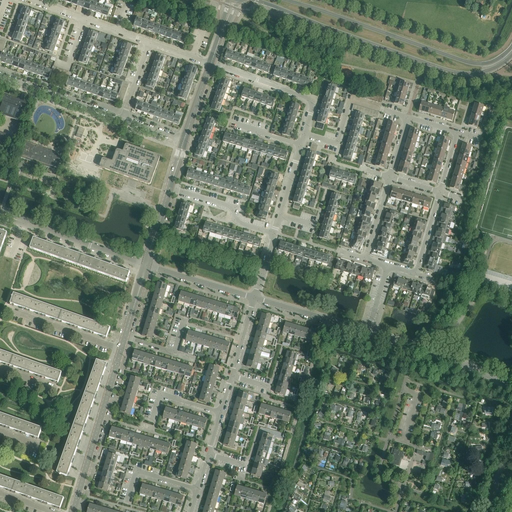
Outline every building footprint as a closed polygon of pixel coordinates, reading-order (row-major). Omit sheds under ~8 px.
[(86,0),(79,0),(77,6),(83,8),(86,0)] [(92,2),(86,0),(83,8),(89,11),(92,2)] [(98,4),(92,2),(89,11),(96,13),(98,4)] [(105,7),(98,4),(96,13),(102,15),(105,7)] [(111,9),(105,7),(102,15),(108,17),(111,9)] [(24,8),(21,14),(30,17),(32,11),(24,8)] [(21,14),(19,20),(28,23),(30,17),(21,14)] [(134,26),(140,29),(143,20),(137,18),(134,26)] [(19,20),(17,27),(25,30),(28,23),(19,20)] [(56,20),(54,26),(62,29),(65,22),(56,20)] [(149,22),(143,20),(140,29),(146,31),(149,22)] [(155,25),(149,22),(146,31),(152,33),(155,25)] [(162,27),(155,25),(152,33),(159,35),(162,27)] [(62,29),(54,26),(52,32),(60,35),(62,29)] [(17,27),(15,33),(23,36),(25,30),(17,27)] [(168,29),(162,27),(159,35),(165,37),(168,29)] [(174,31),(168,29),(165,37),(171,39),(174,31)] [(90,31),(87,38),(96,41),(98,34),(90,31)] [(180,33),(174,31),(171,39),(177,42),(180,33)] [(60,35),(52,32),(50,38),(58,41),(60,35)] [(21,42),(23,36),(15,33),(13,39),(21,42)] [(186,36),(180,33),(177,42),(183,44),(186,36)] [(58,41),(50,38),(48,44),(56,47),(58,41)] [(87,38),(85,44),(93,47),(96,41),(87,38)] [(124,43),(121,50),(130,53),(132,46),(124,43)] [(56,47),(48,44),(45,51),(54,54),(56,47)] [(85,44),(83,50),(91,53),(93,47),(85,44)] [(83,50),(81,56),(89,59),(91,53),(83,50)] [(130,53),(121,50),(119,56),(128,59),(130,53)] [(225,59),(231,61),(234,53),(228,50),(225,59)] [(240,55),(234,53),(231,61),(237,63),(240,55)] [(2,54),(2,55),(1,58),(0,59),(0,62),(6,64),(9,56),(2,54)] [(157,55),(155,62),(163,65),(165,58),(157,55)] [(246,57),(240,55),(237,63),(243,65),(246,57)] [(15,58),(9,56),(6,64),(12,66),(15,58)] [(87,65),(89,59),(81,56),(79,62),(87,65)] [(128,59),(119,56),(117,62),(125,65),(128,59)] [(253,59),(246,57),(243,65),(250,67),(253,59)] [(21,60),(15,58),(12,66),(18,68),(21,60)] [(259,61),(253,59),(250,67),(256,70),(259,61)] [(27,62),(21,60),(18,68),(24,71),(27,62)] [(265,63),(259,61),(256,70),(262,72),(265,63)] [(33,64),(27,62),(24,71),(30,73),(33,64)] [(125,65),(117,62),(115,68),(123,71),(125,65)] [(155,62),(153,68),(161,71),(163,65),(155,62)] [(271,66),(265,63),(262,72),(268,74),(271,66)] [(39,67),(33,64),(30,73),(36,75),(39,67)] [(45,69),(39,67),(36,75),(42,77),(45,69)] [(189,67),(187,73),(195,76),(198,69),(196,69),(189,67)] [(123,71),(115,68),(113,74),(117,76),(121,77),(123,71)] [(153,68),(150,74),(159,77),(161,71),(153,68)] [(273,76),(280,78),(283,70),(276,68),(273,76)] [(52,71),(45,69),(42,77),(49,79),(51,73),(52,71)] [(289,72),(283,70),(280,78),(286,80),(289,72)] [(295,74),(289,72),(286,80),(292,82),(295,74)] [(195,76),(187,73),(185,79),(193,82),(195,76)] [(150,74),(148,80),(157,83),(159,77),(150,74)] [(301,76),(295,74),(292,82),(298,85),(301,76)] [(307,78),(301,76),(298,85),(304,87),(307,78)] [(76,80),(69,77),(68,79),(66,86),(73,88),(76,80)] [(222,78),(220,85),(228,88),(230,81),(222,78)] [(313,81),(307,78),(304,87),(311,89),(313,81)] [(193,82),(185,79),(183,85),(191,88),(193,82)] [(82,82),(76,80),(73,88),(79,90),(82,82)] [(154,89),(157,83),(148,80),(146,86),(154,89)] [(88,84),(82,82),(79,90),(85,92),(88,84)] [(401,82),(399,87),(408,90),(409,84),(401,82)] [(94,86),(88,84),(85,92),(91,94),(94,86)] [(191,88),(183,85),(180,92),(189,94),(191,88)] [(228,88),(220,85),(217,91),(226,94),(228,88)] [(328,85),(326,91),(335,94),(337,87),(328,85)] [(100,88),(94,86),(91,94),(97,97),(100,88)] [(408,90),(399,87),(397,93),(406,95),(408,90)] [(106,90),(100,88),(97,97),(103,99),(106,90)] [(241,97),(248,100),(251,91),(244,89),(241,97)] [(112,93),(106,90),(103,99),(109,101),(112,93)] [(226,94),(217,91),(215,97),(224,100),(226,94)] [(257,93),(251,91),(248,100),(254,102),(257,93)] [(326,91),(324,97),(333,100),(335,94),(326,91)] [(189,94),(180,92),(178,98),(186,101),(189,94)] [(118,95),(112,93),(109,101),(116,103),(117,100),(118,96),(118,95)] [(263,96),(257,93),(254,102),(260,104),(263,96)] [(406,95),(397,93),(396,98),(405,101),(406,95)] [(29,103),(22,101),(4,94),(1,102),(3,103),(0,111),(0,114),(20,122),(24,110),(26,111),(29,103)] [(269,98),(263,96),(260,104),(267,106),(269,98)] [(224,100),(215,97),(213,103),(221,106),(224,100)] [(324,97),(323,103),(331,106),(333,100),(324,97)] [(276,100),(269,98),(267,106),(273,108),(276,100)] [(405,101),(396,98),(394,104),(403,107),(405,101)] [(135,110),(142,112),(145,104),(138,102),(135,110)] [(419,111),(425,113),(427,104),(422,102),(419,111)] [(219,112),(221,106),(213,103),(211,109),(219,112)] [(292,103),(290,110),(298,113),(300,106),(292,103)] [(323,103),(321,110),(329,112),(331,106),(323,103)] [(151,106),(145,104),(142,112),(148,115),(151,106)] [(433,106),(427,104),(425,113),(430,115),(433,106)] [(475,104),(473,109),(482,112),(484,106),(475,104)] [(157,108),(151,106),(148,115),(154,117),(157,108)] [(438,107),(433,106),(430,115),(435,116),(438,107)] [(444,109),(438,107),(435,116),(441,118),(444,109)] [(446,119),(449,111),(450,109),(444,107),(444,109),(441,118),(446,119)] [(163,111),(157,108),(154,117),(160,119),(163,111)] [(482,112),(473,109),(472,115),(480,117),(482,112)] [(298,113),(290,110),(288,116),(296,119),(298,113)] [(329,112),(321,110),(319,116),(327,118),(329,112)] [(169,113),(163,111),(160,119),(166,121),(169,113)] [(455,112),(449,111),(446,119),(452,121),(455,112)] [(175,115),(169,113),(166,121),(172,123),(175,115)] [(358,113),(356,113),(354,119),(363,122),(365,115),(363,115),(360,114),(358,113)] [(182,117),(175,115),(172,123),(179,126),(182,117)] [(480,117),(472,115),(470,120),(479,123),(480,117)] [(296,119),(288,116),(286,123),(294,125),(296,119)] [(319,116),(317,123),(318,123),(324,125),(325,125),(327,118),(319,116)] [(208,118),(206,124),(214,127),(216,121),(208,118)] [(363,122),(354,119),(352,126),(361,128),(363,122)] [(479,123),(470,120),(468,126),(477,129),(479,123)] [(397,125),(388,122),(387,128),(396,130),(397,125)] [(294,125),(286,123),(284,129),(292,131),(294,125)] [(206,124),(203,130),(212,133),(214,127),(206,124)] [(361,128),(352,126),(351,132),(359,134),(361,128)] [(396,130),(387,128),(385,133),(394,136),(396,130)] [(292,131),(284,129),(282,135),(291,138),(292,131)] [(420,131),(411,129),(409,134),(418,137),(420,131)] [(203,130),(201,137),(210,139),(212,133),(203,130)] [(359,134),(351,132),(349,138),(357,141),(359,134)] [(394,136),(385,133),(384,139),(392,141),(394,136)] [(232,136),(225,134),(223,142),(229,144),(232,136)] [(418,137),(409,134),(407,140),(416,142),(418,137)] [(238,138),(232,136),(229,144),(236,146),(238,138)] [(201,137),(199,143),(207,146),(210,139),(201,137)] [(449,140),(441,137),(439,143),(448,146),(449,140)] [(244,139),(238,138),(236,146),(242,148),(244,139)] [(357,141),(349,138),(347,144),(355,147),(357,141)] [(251,141),(244,139),(242,148),(248,150),(251,141)] [(392,141),(384,139),(382,144),(391,147),(392,141)] [(416,142),(407,140),(406,145),(415,148),(416,142)] [(257,143),(251,141),(248,150),(254,152),(257,143)] [(63,155),(42,148),(26,142),(21,158),(48,168),(51,161),(60,164),(63,155)] [(199,143),(197,149),(205,152),(207,146),(199,143)] [(263,145),(257,143),(254,152),(260,153),(263,145)] [(448,146),(439,143),(437,149),(446,151),(448,146)] [(355,147),(347,144),(345,150),(354,153),(355,147)] [(391,147),(382,144),(380,150),(389,152),(391,147)] [(472,147),(463,144),(461,150),(470,152),(472,147)] [(103,168),(148,185),(149,185),(150,185),(150,184),(151,184),(151,183),(160,158),(160,157),(159,156),(158,156),(128,145),(127,145),(126,145),(125,146),(124,151),(123,151),(123,152),(122,152),(122,151),(119,150),(118,150),(117,151),(116,151),(116,152),(113,161),(112,161),(112,162),(111,161),(109,161),(108,163),(105,162),(103,168)] [(269,147),(263,145),(260,153),(266,155),(269,147)] [(415,148),(406,145),(404,151),(413,153),(415,148)] [(275,149),(269,147),(266,155),(273,157),(275,149)] [(197,149),(195,155),(198,156),(201,158),(203,158),(205,152),(197,149)] [(282,151),(275,149),(273,157),(279,159),(282,151)] [(446,151),(437,149),(436,154),(445,157),(446,151)] [(352,159),(354,153),(345,150),(343,157),(352,159)] [(389,152),(380,150),(379,155),(388,158),(389,152)] [(470,152),(461,150),(459,155),(468,158),(470,152)] [(288,152),(282,151),(279,159),(286,161),(288,152)] [(413,153),(404,151),(403,156),(411,159),(413,153)] [(309,152),(308,152),(306,159),(315,161),(317,155),(316,154),(309,153),(309,152)] [(445,157),(436,154),(434,160),(443,162),(445,157)] [(388,158),(379,155),(377,161),(386,163),(388,158)] [(468,158),(459,155),(458,161),(467,163),(468,158)] [(411,159),(403,156),(401,162),(410,164),(411,159)] [(315,161),(306,159),(304,165),(313,167),(315,161)] [(443,162),(434,160),(432,165),(441,168),(443,162)] [(386,163),(377,161),(375,166),(384,169),(386,163)] [(467,163),(458,161),(456,166),(465,169),(467,163)] [(410,164),(401,162),(399,167),(408,170),(410,164)] [(74,164),(71,173),(97,182),(99,177),(97,176),(98,173),(97,173),(88,169),(87,168),(87,169),(79,166),(74,164)] [(313,167),(304,165),(302,171),(311,174),(313,167)] [(441,168),(432,165),(431,171),(440,173),(441,168)] [(465,169),(456,166),(455,172),(464,174),(465,169)] [(408,170),(399,167),(398,173),(407,176),(408,170)] [(329,178),(336,179),(338,171),(332,169),(329,178)] [(186,178),(193,180),(195,172),(189,170),(186,178)] [(311,174),(302,171),(301,177),(309,180),(311,174)] [(345,173),(338,171),(336,179),(342,181),(345,173)] [(440,173),(431,171),(429,176),(438,179),(440,173)] [(202,173),(195,172),(193,180),(199,182),(202,173)] [(464,174),(455,172),(453,177),(462,180),(464,174)] [(208,175),(202,173),(199,182),(205,184),(208,175)] [(271,173),(269,180),(277,182),(279,176),(271,173)] [(351,175),(345,173),(342,181),(348,183),(351,175)] [(214,177),(208,175),(205,184),(212,186),(214,177)] [(357,177),(351,175),(348,183),(355,185),(357,177)] [(438,179),(429,176),(427,182),(436,184),(438,179)] [(220,179),(214,177),(212,186),(218,187),(220,179)] [(309,180),(301,177),(299,183),(307,186),(309,180)] [(462,180),(453,177),(451,183),(460,185),(462,180)] [(227,181),(220,179),(218,187),(224,189),(227,181)] [(277,182),(269,180),(267,186),(275,188),(277,182)] [(233,183),(227,181),(224,189),(230,191),(233,183)] [(371,182),(369,190),(379,193),(380,190),(378,189),(380,185),(371,182)] [(239,184),(233,183),(230,191),(237,193),(239,184)] [(307,186),(299,183),(297,190),(305,192),(307,186)] [(460,185),(451,183),(450,188),(459,191),(460,185)] [(245,186),(239,184),(237,193),(243,195),(245,186)] [(252,188),(245,186),(243,195),(249,197),(252,188)] [(275,188),(267,186),(265,192),(274,195),(275,188)] [(390,198),(396,199),(399,190),(393,189),(390,198)] [(305,192),(297,190),(295,196),(304,198),(305,192)] [(379,193),(369,190),(367,197),(375,199),(376,195),(378,196),(379,193)] [(404,192),(399,190),(396,199),(401,201),(404,192)] [(274,195),(265,192),(263,198),(272,201),(274,195)] [(410,194),(404,192),(401,201),(407,203),(410,194)] [(332,194),(330,200),(339,203),(341,196),(332,194)] [(415,195),(410,194),(407,203),(412,204),(415,195)] [(420,197),(415,195),(412,204),(418,206),(420,197)] [(304,198),(295,196),(293,202),(294,203),(301,205),(302,205),(304,198)] [(375,199),(367,197),(365,204),(375,207),(376,204),(374,203),(375,199)] [(426,198),(420,197),(418,206),(423,207),(426,198)] [(272,201),(263,198),(261,205),(270,207),(272,201)] [(432,200),(426,198),(423,207),(429,209),(432,200)] [(339,203),(330,200),(328,207),(337,209),(339,203)] [(191,213),(193,207),(190,206),(183,204),(182,204),(180,210),(188,213),(191,213)] [(374,210),(375,207),(365,204),(364,205),(362,205),(361,205),(360,209),(361,209),(363,210),(363,211),(371,214),(372,210),(374,210)] [(442,208),(441,211),(454,215),(456,207),(445,204),(444,209),(442,208)] [(270,207),(261,205),(260,211),(268,213),(270,207)] [(328,207),(327,213),(335,215),(337,209),(328,207)] [(188,213),(180,210),(178,216),(187,219),(188,213)] [(387,214),(386,218),(394,221),(396,213),(386,210),(385,214),(387,214)] [(268,213),(260,211),(258,217),(266,220),(268,213)] [(371,214),(363,211),(360,218),(371,222),(372,218),(370,218),(371,214)] [(454,215),(441,211),(440,214),(442,215),(441,219),(451,222),(454,215)] [(335,215),(327,213),(325,219),(333,221),(335,215)] [(187,219),(178,216),(176,223),(185,225),(187,219)] [(371,222),(360,218),(358,226),(367,228),(368,224),(370,225),(371,222)] [(394,221),(386,218),(384,222),(383,222),(382,225),(392,228),(394,221)] [(325,219),(323,225),(331,228),(333,221),(325,219)] [(415,219),(413,226),(422,229),(423,225),(425,225),(426,222),(415,219)] [(451,222),(441,219),(439,223),(438,222),(437,225),(447,228),(449,229),(451,222)] [(185,225),(176,223),(174,229),(183,232),(185,225)] [(203,231),(210,233),(212,225),(206,223),(203,231)] [(219,227),(212,225),(210,233),(216,235),(219,227)] [(331,228),(323,225),(321,231),(330,234),(331,228)] [(392,228),(382,225),(381,228),(383,228),(381,233),(390,235),(392,228)] [(447,228),(437,225),(436,229),(438,229),(436,233),(445,236),(445,234),(448,235),(449,231),(447,230),(447,228)] [(367,228),(358,226),(356,233),(366,236),(367,233),(366,232),(367,228)] [(422,229),(413,226),(411,234),(421,237),(422,233),(420,233),(422,229)] [(225,229),(219,227),(216,235),(222,237),(225,229)] [(231,230),(225,229),(222,237),(229,239),(231,230)] [(237,232),(231,230),(229,239),(235,241),(237,232)] [(330,234),(321,231),(319,238),(328,240),(330,234)] [(243,234),(237,232),(235,241),(241,243),(243,234)] [(366,236),(356,233),(354,240),(362,243),(364,239),(365,239),(366,236)] [(390,235),(381,233),(380,237),(378,236),(377,239),(388,242),(390,235)] [(433,237),(432,240),(443,243),(444,243),(445,242),(447,237),(446,236),(445,236),(436,233),(435,237),(433,237)] [(250,236),(243,234),(241,243),(247,244),(250,236)] [(421,237),(411,234),(409,241),(417,243),(419,239),(420,240),(421,237)] [(256,238),(250,236),(247,244),(253,246),(256,238)] [(262,240),(256,238),(253,246),(260,248),(262,240)] [(30,249),(46,254),(50,244),(34,239),(30,249)] [(388,242),(377,239),(376,242),(378,243),(377,247),(386,249),(388,242)] [(362,243),(354,240),(352,248),(362,251),(363,247),(361,247),(362,243)] [(443,243),(432,240),(431,243),(433,244),(432,248),(441,250),(441,249),(443,250),(445,245),(442,244),(443,243)] [(417,243),(409,241),(407,248),(417,251),(418,248),(416,247),(417,243)] [(278,250),(285,252),(287,244),(281,242),(278,250)] [(66,250),(50,244),(46,254),(62,260),(66,250)] [(294,246),(287,244),(285,252),(291,254),(294,246)] [(300,248),(294,246),(291,254),(297,256),(300,248)] [(386,249),(377,247),(376,251),(374,251),(373,254),(383,257),(386,249)] [(306,250),(300,248),(297,256),(303,258),(306,250)] [(417,251),(407,248),(405,255),(413,258),(414,254),(416,254),(417,251)] [(441,250),(432,248),(431,252),(429,251),(428,254),(438,257),(441,250)] [(82,256),(66,250),(62,260),(78,266),(82,256)] [(312,251),(306,250),(303,258),(310,260),(312,251)] [(318,253),(312,251),(310,260),(316,262),(318,253)] [(325,255),(318,253),(316,262),(322,264),(325,255)] [(438,257),(428,254),(427,257),(429,258),(428,262),(436,265),(438,257)] [(331,257),(325,255),(322,264),(329,265),(331,257)] [(413,258),(405,255),(402,263),(413,266),(414,262),(412,262),(413,258)] [(98,261),(82,256),(78,266),(94,271),(98,261)] [(335,269),(343,272),(346,261),(343,260),(342,262),(338,261),(335,269)] [(114,267),(98,261),(94,271),(110,277),(114,267)] [(349,262),(346,261),(343,272),(350,274),(353,265),(348,264),(349,262)] [(436,266),(436,265),(428,262),(427,266),(425,266),(424,269),(434,272),(437,273),(439,267),(436,266)] [(357,267),(353,265),(350,274),(357,276),(360,266),(357,265),(357,267)] [(363,267),(360,266),(357,276),(364,278),(367,270),(363,268),(363,267)] [(130,273),(114,267),(110,277),(126,283),(130,273)] [(371,271),(367,270),(364,278),(372,280),(375,270),(372,269),(371,271)] [(393,286),(400,289),(403,280),(399,279),(399,277),(396,276),(393,286)] [(407,281),(403,280),(400,289),(408,291),(411,281),(407,280),(407,281)] [(414,281),(411,281),(408,291),(415,293),(417,284),(413,283),(414,281)] [(158,283),(156,289),(166,292),(168,286),(158,283)] [(421,286),(417,284),(415,293),(422,295),(425,285),(422,284),(421,286)] [(428,286),(425,285),(422,295),(429,297),(432,289),(428,288),(428,286)] [(156,289),(154,295),(164,298),(166,292),(156,289)] [(178,302),(184,303),(187,294),(181,292),(178,302)] [(11,304),(27,310),(30,300),(14,294),(11,304)] [(193,295),(187,294),(184,303),(190,305),(193,295)] [(154,295),(153,301),(162,304),(164,298),(154,295)] [(199,297),(193,295),(190,305),(196,307),(199,297)] [(205,299),(199,297),(196,307),(202,309),(205,299)] [(211,301),(205,299),(202,309),(208,310),(211,301)] [(46,305),(30,300),(27,310),(43,315),(46,305)] [(153,301),(151,307),(161,309),(162,304),(153,301)] [(216,302),(211,301),(208,310),(213,312),(216,302)] [(222,304),(216,302),(213,312),(220,314),(222,304)] [(228,306),(222,304),(220,314),(225,316),(228,306)] [(62,311),(46,305),(43,315),(59,321),(62,311)] [(231,317),(234,308),(228,306),(225,316),(231,317)] [(151,307),(149,312),(159,315),(161,309),(151,307)] [(240,309),(234,308),(231,317),(237,319),(240,309)] [(62,311),(59,321),(75,327),(78,317),(62,311)] [(149,312),(147,318),(157,321),(159,315),(149,312)] [(262,314),(260,320),(270,323),(272,317),(262,314)] [(94,323),(78,317),(75,327),(91,333),(94,323)] [(147,318),(146,324),(156,327),(157,321),(147,318)] [(260,320),(259,326),(269,329),(270,323),(260,320)] [(110,328),(94,323),(91,333),(107,338),(110,328)] [(283,333),(289,334),(292,325),(286,323),(283,333)] [(146,324),(144,330),(154,333),(156,327),(146,324)] [(298,326),(292,325),(289,334),(295,336),(298,326)] [(259,326),(257,332),(267,334),(269,329),(259,326)] [(303,328),(298,326),(295,336),(301,338),(303,328)] [(310,330),(303,328),(301,338),(307,340),(310,330)] [(152,339),(154,333),(144,330),(142,336),(152,339)] [(315,332),(310,330),(307,340),(312,341),(315,332)] [(186,341),(192,343),(195,333),(189,331),(186,341)] [(257,332),(255,337),(265,340),(267,334),(257,332)] [(201,335),(195,333),(192,343),(198,344),(201,335)] [(206,336),(201,335),(198,344),(203,346),(206,336)] [(212,338),(206,336),(203,346),(209,348),(212,338)] [(255,337),(254,343),(263,346),(265,340),(255,337)] [(218,340),(212,338),(209,348),(215,350),(218,340)] [(224,342),(218,340),(215,350),(221,351),(224,342)] [(230,343),(224,342),(221,351),(227,353),(230,343)] [(254,343),(252,349),(262,352),(263,346),(254,343)] [(252,349),(250,355),(260,358),(262,352),(252,349)] [(14,356),(0,351),(0,362),(10,366),(14,356)] [(132,360),(138,362),(141,352),(135,351),(132,360)] [(147,354),(141,352),(138,362),(144,364),(147,354)] [(288,352),(286,358),(296,361),(297,355),(288,352)] [(153,356),(147,354),(144,364),(150,366),(153,356)] [(250,355),(248,361),(258,364),(260,358),(250,355)] [(30,362),(14,356),(10,366),(26,372),(30,362)] [(158,358),(153,356),(150,366),(156,367),(158,358)] [(164,359),(158,358),(156,367),(161,369),(164,359)] [(286,358),(284,364),(294,367),(296,361),(286,358)] [(170,361),(164,359),(161,369),(167,371),(170,361)] [(97,361),(91,377),(101,380),(107,364),(97,361)] [(176,363),(170,361),(167,371),(173,372),(176,363)] [(256,370),(258,364),(248,361),(247,367),(256,370)] [(46,367),(30,362),(26,372),(42,377),(46,367)] [(182,364),(176,363),(173,372),(179,374),(182,364)] [(188,366),(182,364),(179,374),(185,376),(188,366)] [(284,364),(282,370),(292,373),(294,367),(284,364)] [(210,365),(208,371),(218,374),(220,368),(210,365)] [(194,368),(188,366),(185,376),(191,378),(194,368)] [(62,373),(46,367),(42,377),(58,383),(62,373)] [(282,370),(280,375),(290,378),(292,373),(282,370)] [(218,374),(208,371),(206,377),(216,380),(218,374)] [(280,375),(279,381),(289,384),(290,378),(280,375)] [(131,376),(129,383),(139,385),(141,379),(131,376)] [(101,380),(91,377),(86,393),(96,396),(101,380)] [(216,380),(206,377),(205,382),(214,385),(216,380)] [(279,381),(277,387),(287,390),(289,384),(279,381)] [(214,385),(205,382),(203,388),(213,391),(214,385)] [(138,391),(139,385),(129,383),(128,388),(138,391)] [(285,396),(287,390),(277,387),(275,393),(285,396)] [(128,388),(126,394),(136,397),(138,391),(128,388)] [(213,391),(203,388),(201,394),(211,397),(213,391)] [(239,392),(237,398),(247,401),(249,395),(239,392)] [(86,393),(80,409),(90,412),(96,396),(86,393)] [(126,394),(124,400),(134,403),(136,397),(126,394)] [(211,397),(201,394),(199,400),(209,403),(211,397)] [(247,401),(237,398),(236,404),(245,407),(247,401)] [(124,400),(122,406),(132,409),(134,403),(124,400)] [(245,407),(236,404),(234,410),(244,413),(245,407)] [(259,414),(265,416),(268,406),(261,404),(259,414)] [(130,415),(132,409),(122,406),(121,412),(130,415)] [(274,408),(268,406),(265,416),(271,418),(274,408)] [(163,418),(169,419),(172,410),(166,408),(163,418)] [(280,410),(274,408),(271,418),(277,419),(280,410)] [(90,412),(80,409),(74,425),(84,428),(90,412)] [(178,411),(172,410),(169,419),(175,421),(178,411)] [(244,413),(234,410),(232,416),(242,418),(244,413)] [(286,411),(280,410),(277,419),(283,421),(286,411)] [(184,413),(178,411),(175,421),(181,423),(184,413)] [(291,413),(286,411),(283,421),(288,423),(291,413)] [(10,417),(0,413),(0,424),(7,427),(10,417)] [(189,415),(184,413),(181,423),(186,424),(189,415)] [(195,416),(189,415),(186,424),(193,426),(195,416)] [(201,418),(195,416),(193,426),(199,428),(201,418)] [(232,416),(230,421),(240,424),(242,418),(232,416)] [(26,423),(10,417),(7,427),(22,433),(26,423)] [(207,420),(201,418),(199,428),(204,430),(207,420)] [(230,421),(229,427),(238,430),(240,424),(230,421)] [(42,429),(26,423),(22,433),(38,439),(42,429)] [(84,428),(74,425),(68,441),(78,444),(84,428)] [(109,437),(115,439),(118,429),(112,427),(109,437)] [(229,427),(227,433),(237,436),(238,430),(229,427)] [(124,431),(118,429),(115,439),(121,441),(124,431)] [(130,432),(124,431),(121,441),(127,442),(130,432)] [(136,434),(130,432),(127,442),(133,444),(136,434)] [(227,433),(225,439),(235,442),(237,436),(227,433)] [(263,433),(262,439),(271,442),(273,436),(263,433)] [(141,436),(136,434),(133,444),(139,446),(141,436)] [(147,438),(141,436),(139,446),(144,447),(147,438)] [(153,439),(147,438),(144,447),(150,449),(153,439)] [(159,441),(153,439),(150,449),(156,451),(159,441)] [(233,448),(235,442),(225,439),(223,445),(233,448)] [(271,442),(262,439),(260,445),(270,448),(271,442)] [(78,444),(68,441),(63,457),(73,460),(78,444)] [(165,443),(159,441),(156,451),(162,453),(165,443)] [(187,441),(185,447),(195,450),(197,444),(187,441)] [(171,445),(165,443),(162,453),(168,454),(171,445)] [(260,445),(258,451),(268,454),(270,448),(260,445)] [(195,450),(185,447),(184,453),(193,456),(195,450)] [(402,457),(403,453),(394,450),(390,465),(399,468),(401,460),(400,460),(401,456),(402,457)] [(268,454),(258,451),(256,457),(266,460),(268,454)] [(109,453),(107,459),(117,462),(118,456),(109,453)] [(193,456),(184,453),(182,459),(192,462),(193,456)] [(431,462),(434,455),(427,453),(427,454),(426,457),(425,461),(431,462)] [(73,460),(63,457),(57,473),(67,476),(73,460)] [(256,457),(255,463),(264,466),(266,460),(256,457)] [(117,462),(107,459),(105,465),(115,468),(117,462)] [(192,462),(182,459),(180,465),(190,468),(192,462)] [(264,466),(255,463),(253,468),(263,471),(264,466)] [(115,468),(105,465),(103,471),(113,474),(115,468)] [(190,468),(180,465),(178,471),(188,474),(190,468)] [(253,468),(251,475),(261,478),(263,471),(253,468)] [(216,470),(214,476),(224,479),(226,473),(216,470)] [(113,474),(103,471),(102,477),(111,480),(113,474)] [(188,474),(178,471),(177,477),(186,480),(188,474)] [(16,481),(0,475),(0,487),(12,491),(16,481)] [(214,476),(212,482),(222,485),(224,479),(214,476)] [(111,480),(102,477),(100,483),(110,486),(111,480)] [(32,487),(16,481),(12,491),(29,497),(32,487)] [(212,482),(211,488),(220,491),(222,485),(212,482)] [(110,486),(100,483),(98,489),(108,492),(110,486)] [(140,494),(146,496),(149,486),(143,484),(140,494)] [(155,488),(149,486),(146,496),(152,498),(155,488)] [(234,496),(241,497),(244,488),(237,486),(234,496)] [(48,493),(32,487),(29,497),(44,503),(48,493)] [(161,490),(155,488),(152,498),(158,499),(161,490)] [(211,488),(209,494),(219,497),(220,491),(211,488)] [(249,489),(244,488),(241,497),(246,499),(249,489)] [(255,491),(249,489),(246,499),(252,501),(255,491)] [(166,491),(161,490),(158,499),(163,501),(166,491)] [(172,493),(166,491),(163,501),(169,503),(172,493)] [(261,493),(255,491),(252,501),(258,503),(261,493)] [(64,498),(48,493),(44,503),(60,508),(64,498)] [(178,495),(172,493),(169,503),(175,505),(178,495)] [(267,495),(261,493),(258,503),(264,504),(265,501),(267,501),(269,496),(267,495)] [(217,503),(219,497),(209,494),(207,500),(217,503)] [(184,497),(178,495),(175,505),(181,506),(184,497)] [(207,500),(205,506),(215,509),(217,503),(207,500)]
